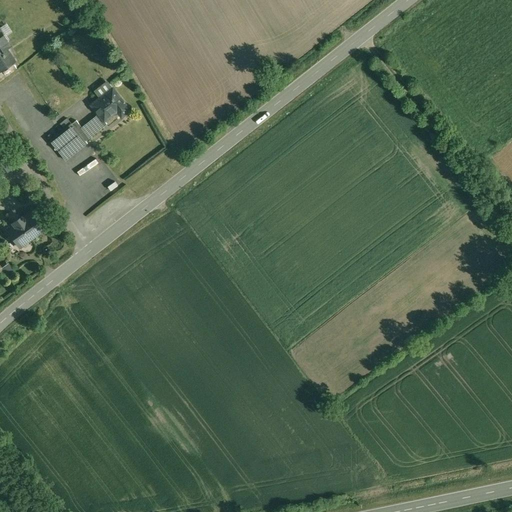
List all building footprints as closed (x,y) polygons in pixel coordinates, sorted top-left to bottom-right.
[(82,2),(76,6),(83,17),(88,13),(82,2)] [(3,35),(2,35),(0,31),(0,70),(14,62),(9,53),(6,49),(10,46),(7,42),(8,42),(8,39),(6,35),(3,35)] [(102,45),(96,46),(99,57),(105,55),(102,45)] [(111,86),(102,94),(104,97),(93,107),(100,116),(106,123),(118,114),(122,119),(131,112),(111,86)] [(92,103),(100,97),(95,90),(87,97),(92,103)] [(27,132),(32,129),(15,99),(10,101),(27,132)] [(82,130),(76,123),(51,143),(67,163),(88,146),(86,144),(108,126),(106,123),(100,116),(82,130)] [(0,145),(0,176),(14,166),(0,145)] [(88,183),(106,169),(96,156),(78,170),(88,183)] [(19,249),(43,231),(29,212),(23,216),(22,215),(4,228),(19,249)]
